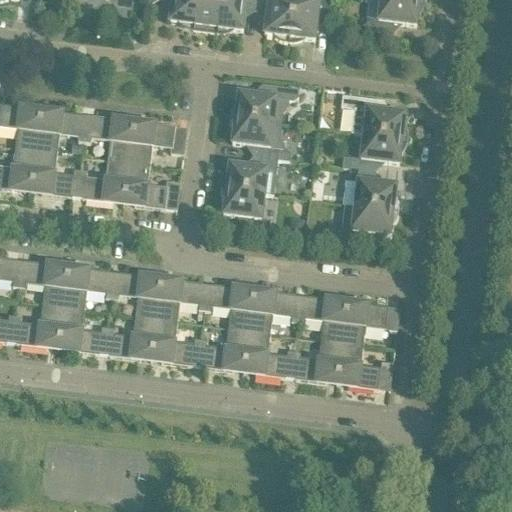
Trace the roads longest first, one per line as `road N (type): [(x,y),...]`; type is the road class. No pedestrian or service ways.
road 1 (residential): [(0,368),(402,422)]
road 2 (residential): [(418,289),(205,263),(185,243)]
road 3 (residential): [(439,97),(207,67)]
road 4 (residential): [(207,67),(0,40)]
road 5 (residential): [(418,289),(439,97)]
road 6 (residential): [(185,243),(0,219)]
road 7 (residential): [(185,243),(207,67)]
road 8 (residential): [(402,422),(418,289)]
